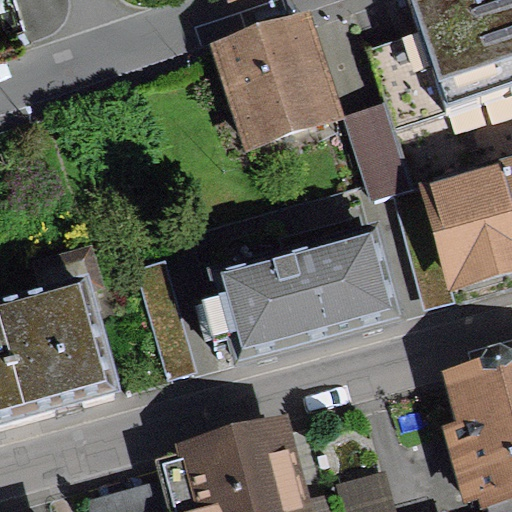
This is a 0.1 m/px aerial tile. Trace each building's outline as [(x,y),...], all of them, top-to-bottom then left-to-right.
[(511,0),(405,0),(417,35),(363,53),(381,106),(409,189),(511,159),(511,0)] [(342,125),(344,124),(342,119),(307,15),(206,48),(243,158),(342,125)] [(381,106),(342,119),(344,124),(342,125),(368,204),(391,197),(409,190),(409,189),(381,106)] [(511,159),(409,189),(409,190),(391,197),(425,313),(455,304),(452,296),(511,279),(511,159)] [(210,346),(226,341),(233,367),(401,321),(376,227),(208,273),(215,302),(200,306),(210,346)] [(55,288),(0,303),(0,331),(25,420),(118,394),(90,297),(104,293),(92,249),(48,261),(55,288)] [(160,263),(132,272),(165,382),(193,374),(160,263)] [(0,427),(25,420),(0,331),(0,427)] [(511,511),(511,355),(500,348),(485,352),(479,365),(439,377),(454,427),(441,431),(463,509),(477,505),(479,511),(511,511)] [(446,511),(446,510),(439,511),(395,511),(384,472),(377,474),(361,415),(305,430),(327,511),(446,511)] [(327,511),(305,430),(289,435),(285,418),(173,450),(175,457),(154,463),(159,482),(84,503),(86,511),(327,511)]
